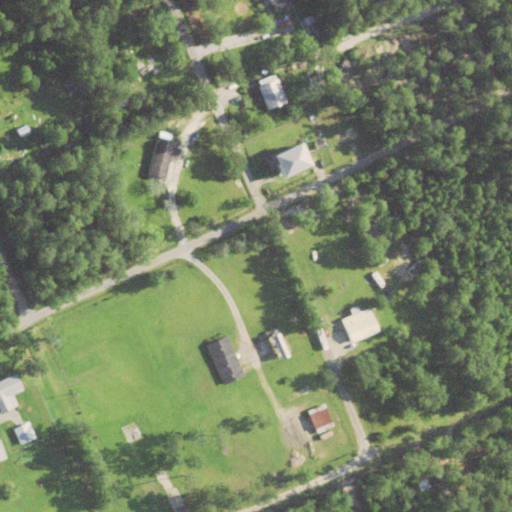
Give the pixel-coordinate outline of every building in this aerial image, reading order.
[(275,15),(271,7),(269,8),(265,0),(286,0),(290,8),(275,15)] [(122,47),(135,37),(138,41),(126,51),(122,47)] [(94,45),(103,38),(109,45),(100,52),(94,45)] [(162,47),(169,43),(172,48),(165,52),(162,47)] [(320,56),(329,53),(332,60),(322,64),(320,56)] [(256,89),(267,85),(276,108),(265,112),(256,89)] [(267,130),(282,123),(284,128),(269,135),(267,130)] [(168,144),(164,140),(167,136),(166,135),(171,129),(172,131),(174,128),(179,131),(168,144)] [(281,136),(294,133),(295,137),(282,141),(281,136)] [(313,143),(319,141),(322,150),(316,152),(313,143)] [(146,178),(155,142),(172,146),(163,182),(146,178)] [(269,155),(280,177),(307,164),(296,142),(269,155)] [(12,163),(22,159),(25,167),(16,172),(12,163)] [(339,317),(367,306),(377,328),(349,340),(339,317)] [(387,321),(389,330),(387,330),(389,335),(384,336),(379,318),(384,317),(385,322),(387,321)] [(227,381),(222,383),(204,343),(225,334),(243,375),(239,377),(241,381),(230,386),(227,381)] [(82,373),(80,367),(84,366),(83,364),(91,362),(92,363),(100,360),(102,367),(82,373)] [(0,378),(13,372),(20,388),(10,393),(15,404),(0,411),(0,378)] [(305,380),(310,378),(318,393),(312,395),(305,380)] [(227,387),(242,381),(244,386),(230,392),(227,387)] [(402,389),(406,387),(412,405),(407,406),(402,389)] [(237,397),(255,390),(257,394),(239,401),(237,397)] [(326,406),(333,422),(331,422),(332,424),(316,431),(314,427),(313,428),(307,413),(306,410),(322,403),(324,407),(326,406)] [(407,409),(413,406),(416,413),(409,416),(407,409)] [(330,414),(343,410),(345,415),(332,419),(330,414)] [(0,416),(13,411),(15,415),(0,421),(0,416)] [(12,427),(26,420),(34,436),(19,443),(12,427)] [(137,502),(128,481),(141,475),(140,474),(147,471),(147,473),(165,465),(174,486),(137,502)] [(171,491),(177,489),(184,504),(178,506),(171,491)]
